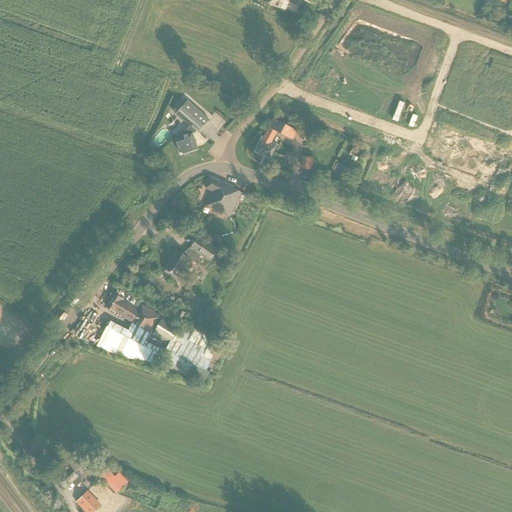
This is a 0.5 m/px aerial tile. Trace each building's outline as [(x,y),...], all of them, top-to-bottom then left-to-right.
[(299,0),(297,0),(268,0),(267,4),(284,11),(285,9),(294,13),(299,0)] [(198,132),(209,119),(184,98),(173,110),(190,125),(183,133),(183,135),(175,138),(180,152),(180,154),(182,153),(197,149),(192,133),(194,133),(196,130),(198,132)] [(274,118),(266,133),(264,132),(256,151),(270,157),(276,144),(271,141),(276,131),(292,139),(297,130),(274,118)] [(306,141),(311,132),(306,129),(301,138),(306,141)] [(441,162),(450,166),(452,160),(460,162),(457,168),(486,178),(493,158),(492,157),(494,149),(451,134),(450,137),(439,133),(431,156),(443,159),(441,162)] [(229,218),(241,192),(233,188),(234,187),(211,177),(206,188),(208,189),(206,193),(209,194),(203,207),(229,218)] [(508,204),(511,191),(511,190),(509,190),(511,183),(501,179),(495,199),(508,204)] [(177,250),(165,268),(164,270),(163,272),(169,275),(170,273),(177,278),(189,258),(205,269),(218,249),(198,236),(190,248),(189,249),(183,254),(177,250)] [(162,315),(162,316),(142,304),(139,309),(113,293),(106,305),(169,344),(171,340),(182,347),(193,331),(182,323),(180,326),(162,315)] [(0,331),(20,312),(4,296),(0,300),(0,331)] [(185,313),(180,311),(176,318),(181,321),(185,313)] [(116,331),(107,326),(97,345),(115,355),(118,349),(134,358),(135,355),(145,360),(146,359),(156,364),(161,355),(151,349),(153,345),(119,326),(116,331)] [(162,365),(203,383),(209,370),(212,372),(224,343),(212,338),(203,360),(181,350),(180,353),(169,349),(162,365)] [(73,463),(69,466),(68,467),(61,459),(53,466),(61,475),(59,476),(68,485),(72,481),(76,486),(82,480),(78,476),(78,475),(75,472),(79,469),(73,463)] [(102,486),(107,491),(123,477),(119,472),(102,486)] [(59,476),(56,479),(65,488),(68,485),(59,476)] [(86,492),(76,502),(86,511),(95,511),(101,507),(86,492)]
